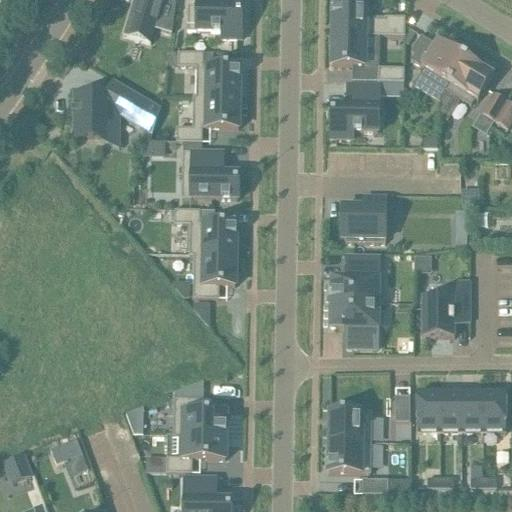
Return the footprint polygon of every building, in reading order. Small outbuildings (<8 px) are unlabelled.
[(170,36),(172,36),(177,0),(134,0),(132,9),(137,10),(129,35),(135,37),(150,41),(149,46),(151,47),(155,32),(157,32),(158,31),(156,30),(163,8),(174,11),(170,36)] [(238,41),(242,42),(243,31),(241,31),(242,9),(228,9),(228,0),(197,0),(198,8),(188,8),(188,34),(223,35),(223,42),(238,42),(238,41)] [(333,38),(365,38),(405,39),(405,19),(385,19),(385,22),(365,22),(366,3),(356,3),(356,2),(344,1),(344,3),(334,3),(333,31),(333,38)] [(365,38),(333,38),(333,40),(332,40),(331,50),(333,50),(333,68),(365,69),(365,38)] [(466,60),(437,43),(435,46),(421,38),(411,55),(414,57),(413,59),(411,63),(421,69),(424,71),(420,78),(445,93),(466,60)] [(169,55),(167,69),(178,69),(178,55),(169,55)] [(193,100),(239,101),(240,70),(204,69),(204,55),(178,55),(178,69),(197,70),(196,99),(193,99),(193,100)] [(466,60),(445,93),(471,109),(475,102),(478,104),(494,77),(466,60)] [(378,84),(404,84),(404,71),(397,71),(378,70),(378,84)] [(145,80),(137,94),(147,100),(155,86),(145,80)] [(161,110),(114,82),(103,101),(95,96),(74,96),(74,94),(73,94),(72,142),(73,142),(73,139),(107,140),(107,118),(121,119),(152,137),(161,110)] [(331,141),(352,142),(352,135),(378,135),(379,88),(348,88),(348,109),(332,108),(331,131),(330,131),(330,141),(331,141)] [(507,104),(493,95),(481,116),(495,125),(507,104)] [(193,100),(193,131),(177,131),(176,145),(202,145),(203,131),(239,132),(239,114),(240,114),(241,104),(239,104),(239,101),(193,100)] [(508,132),(511,125),(511,106),(507,104),(495,125),(508,132)] [(422,139),(422,151),(438,152),(438,140),(422,139)] [(149,145),(149,157),(166,157),(166,145),(149,145)] [(223,176),(223,155),(183,154),(182,202),(238,203),(239,176),(223,176)] [(490,164),(490,182),(509,182),(509,164),(490,164)] [(385,246),(386,200),(365,199),(364,210),(342,210),(341,242),(345,242),(345,246),(385,246)] [(200,213),(175,213),(174,227),(190,227),(190,257),(236,258),(236,227),(200,227),(200,213)] [(455,214),(455,247),(467,248),(468,214),(455,214)] [(190,257),(190,258),(194,259),(193,301),(219,302),(219,289),(235,289),(236,258),(190,257)] [(332,294),(332,304),(378,304),(379,258),(348,258),(348,279),(333,278),(333,284),(331,284),(331,294),(332,294)] [(422,299),(422,340),(455,340),(455,326),(470,326),(470,284),(454,284),(455,299),(422,299)] [(332,317),(331,317),(331,328),(332,328),(332,329),(347,329),(346,350),(377,350),(378,304),(332,304),(332,317)] [(440,395),(418,395),(418,436),(440,436),(440,395)] [(462,395),(440,395),(440,436),(462,436),(462,395)] [(483,395),(462,395),(462,436),(483,435),(483,395)] [(483,435),(506,435),(506,395),(483,395),(483,435)] [(411,399),(396,399),(396,425),(411,425),(411,399)] [(226,439),(226,415),(203,415),(203,402),(174,401),(174,438),(226,439)] [(144,409),(126,416),(134,436),(143,437),(144,409)] [(329,432),(328,442),(330,442),(330,445),(371,446),(372,422),(372,415),(371,415),(330,414),(330,432),(329,432)] [(174,438),(174,439),(183,439),(183,460),(167,460),(166,476),(192,476),(192,462),(225,463),(226,453),(227,453),(227,442),(226,442),(226,439),(174,438)] [(64,463),(70,487),(89,482),(80,442),(49,449),(53,465),(64,463)] [(330,445),(329,476),(362,476),(371,477),(371,446),(330,445)] [(5,467),(12,485),(31,478),(24,460),(5,467)] [(185,481),(184,511),(231,511),(231,503),(215,502),(216,482),(185,481)] [(427,481),(427,491),(440,491),(440,481),(427,481)] [(453,481),(440,481),(440,491),(453,491),(453,481)] [(484,491),(484,481),(471,481),(471,491),(484,491)] [(497,491),(497,481),(484,481),(484,491),(497,491)] [(363,483),(363,497),(389,497),(389,483),(363,483)]
